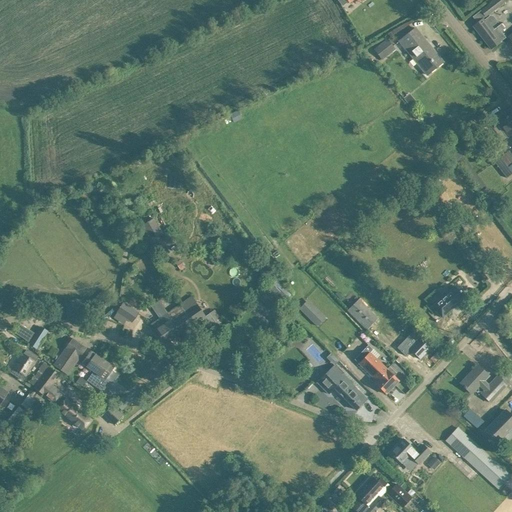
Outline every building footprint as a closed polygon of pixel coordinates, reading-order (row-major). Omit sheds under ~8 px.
[(495,0),(480,12),(485,18),(505,2),(503,0),(495,0)] [(421,2),(416,6),(420,11),(425,7),(421,2)] [(473,26),(491,49),(505,38),(500,32),(505,28),(501,24),(494,30),(492,27),(496,24),(496,21),(493,16),(489,16),(484,20),(483,19),(473,26)] [(400,41),(427,75),(443,62),(434,50),(432,52),(421,39),(423,38),(416,28),(400,41)] [(387,39),(373,49),(381,60),(395,49),(387,39)] [(500,106),(504,99),(498,96),(494,103),(500,106)] [(502,140),(507,137),(508,137),(511,134),(511,116),(511,115),(507,117),(507,116),(506,117),(502,112),(488,122),(502,140)] [(488,120),(483,114),(475,120),(479,126),(488,120)] [(511,174),(511,155),(508,150),(499,157),(500,158),(495,162),(507,178),(511,174)] [(488,152),(484,159),(491,162),(495,156),(488,152)] [(462,155),(455,161),(488,205),(496,200),(462,155)] [(459,207),(452,212),(467,234),(476,227),(459,207)] [(154,220),(142,227),(147,236),(153,233),(156,239),(163,235),(154,220)] [(456,254),(468,244),(456,228),(443,238),(456,254)] [(183,249),(178,252),(182,261),(188,258),(183,249)] [(283,305),(289,299),(287,298),(292,293),(277,279),(268,289),(283,305)] [(257,296),(268,307),(277,298),(266,287),(257,296)] [(455,287),(431,306),(441,318),(458,304),(461,307),(476,295),(475,295),(472,298),(469,294),(464,298),(460,293),(461,293),(460,291),(459,292),(455,287)] [(309,288),(301,297),(321,316),(329,307),(309,288)] [(129,300),(135,303),(138,296),(132,293),(129,300)] [(192,297),(179,305),(198,332),(210,324),(214,330),(218,327),(217,326),(209,314),(205,316),(200,309),(192,297)] [(255,297),(248,304),(253,309),(260,302),(255,297)] [(367,330),(378,319),(359,299),(348,310),(367,330)] [(123,303),(117,312),(127,319),(132,322),(139,313),(123,303)] [(381,318),(387,324),(402,310),(396,304),(381,318)] [(179,305),(168,313),(181,332),(180,332),(186,341),(198,332),(179,305)] [(240,308),(235,314),(238,318),(244,312),(240,308)] [(214,310),(209,314),(217,326),(222,322),(214,310)] [(168,313),(151,324),(164,343),(180,332),(181,332),(168,313)] [(387,328),(401,339),(407,332),(393,321),(387,328)] [(29,344),(36,349),(48,332),(40,327),(29,344)] [(417,328),(398,348),(405,356),(411,350),(420,359),(434,345),(417,328)] [(68,374),(86,348),(73,339),(65,349),(66,349),(62,354),(63,354),(55,365),(68,374)] [(336,354),(340,349),(333,341),(328,346),(336,354)] [(365,348),(354,360),(360,365),(375,379),(377,377),(379,379),(387,370),(386,370),(375,359),(369,353),(373,349),(368,345),(365,348)] [(15,369),(12,373),(23,380),(38,358),(27,350),(24,355),(22,354),(13,368),(15,369)] [(94,371),(102,359),(91,351),(82,363),(94,371)] [(94,371),(87,380),(99,388),(105,379),(110,382),(112,383),(116,377),(117,375),(115,374),(116,374),(111,371),(113,367),(102,359),(94,371)] [(52,385),(59,375),(45,364),(38,373),(42,377),(35,386),(59,407),(57,409),(83,429),(90,420),(62,397),(64,394),(52,385)] [(334,365),(317,383),(328,395),(334,389),(356,410),(367,399),(354,387),(354,388),(351,385),(351,384),(342,375),(343,374),(334,365)] [(466,377),(460,384),(471,393),(479,385),(484,390),(480,394),(489,403),(507,384),(498,376),(489,386),(484,381),(489,376),(478,365),(477,366),(478,367),(468,379),(466,377)] [(375,379),(373,382),(379,387),(386,394),(399,381),(394,376),(396,373),(389,367),(386,370),(387,370),(379,379),(377,377),(375,379)] [(86,382),(80,377),(77,382),(83,386),(86,382)] [(29,394),(21,405),(31,412),(35,406),(36,407),(40,402),(36,400),(29,394)] [(126,394),(116,404),(123,412),(133,402),(126,394)] [(477,421),(486,412),(473,398),(464,406),(477,421)] [(486,430),(498,442),(511,427),(511,416),(505,410),(486,430)] [(457,427),(445,440),(498,489),(510,476),(457,427)] [(403,439),(390,452),(402,463),(409,456),(411,457),(416,451),(414,450),(403,439)] [(419,465),(431,452),(423,444),(411,457),(419,465)] [(427,464),(434,470),(440,462),(434,456),(427,464)] [(360,499),(352,507),(356,511),(369,511),(372,510),(367,505),(378,494),(381,497),(385,492),(387,494),(392,489),(381,478),(377,482),(372,477),(355,495),(359,499),(360,499)] [(392,489),(387,494),(402,507),(411,498),(411,497),(407,493),(397,484),(392,489)]
